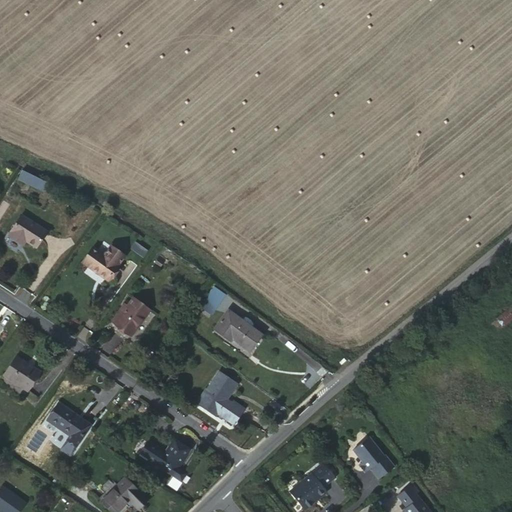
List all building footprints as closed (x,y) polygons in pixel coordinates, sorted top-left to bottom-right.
[(49,182),(23,169),(18,178),(44,191),(49,182)] [(12,233),(11,235),(24,244),(25,242),(36,249),(46,233),(21,216),(11,232),(12,233)] [(24,244),(11,235),(9,238),(22,247),(24,244)] [(107,281),(118,266),(117,266),(124,256),(110,246),(103,256),(92,248),(82,263),(107,281)] [(133,299),(126,309),(124,312),(123,311),(114,324),(131,336),(149,310),(133,299)] [(217,309),(207,302),(202,309),(212,315),(217,309)] [(124,312),(126,309),(122,306),(111,322),(114,324),(123,311),(124,312)] [(511,319),(511,307),(492,323),(498,331),(511,319)] [(261,335),(250,328),(250,327),(250,325),(250,324),(250,323),(249,323),(249,322),(249,321),(248,321),(248,320),(247,320),(247,319),(246,319),(245,319),(245,318),(242,322),(228,312),(216,330),(230,341),(232,339),(250,351),(261,335)] [(40,373),(16,357),(4,376),(28,392),(40,373)] [(223,403),(225,400),(235,384),(219,373),(198,404),(215,416),(216,413),(234,424),(242,412),(231,404),(229,408),(223,403)] [(233,402),(231,404),(242,412),(243,409),(233,402)] [(91,426),(59,404),(48,421),(70,436),(67,441),(76,448),(91,426)] [(164,454),(147,443),(140,454),(182,482),(187,474),(178,468),(190,450),(173,439),(164,454)] [(376,481),(392,469),(383,458),(382,458),(367,439),(351,452),(361,464),(357,466),(363,474),(368,470),(376,481)] [(333,480),(322,466),(288,493),(303,511),(313,503),(312,502),(323,493),(321,490),(333,480)] [(147,501),(125,479),(102,502),(111,511),(118,511),(125,505),(128,508),(133,505),(138,510),(147,501)] [(22,511),(28,504),(2,487),(0,490),(0,511),(1,511),(22,511)] [(426,511),(408,488),(396,498),(406,509),(402,511),(401,511),(426,511)]
